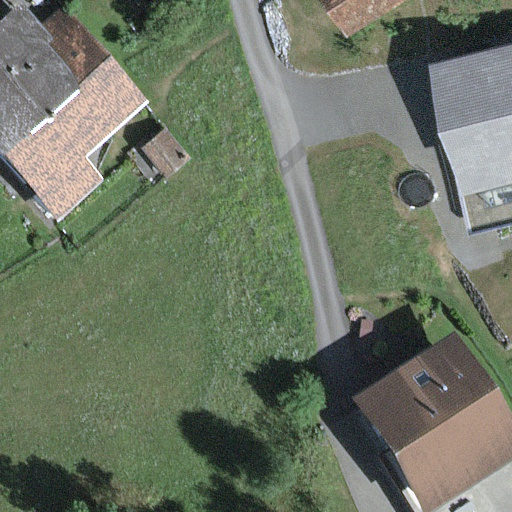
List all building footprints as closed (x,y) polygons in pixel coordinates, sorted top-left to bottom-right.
[(406,0),(343,0),(368,40),(414,12),(406,0)] [(0,26),(0,144),(2,147),(101,61),(61,16),(41,34),(20,9),(0,26)] [(511,46),(452,61),(461,97),(444,102),(474,224),(511,214),(511,46)] [(2,147),(56,209),(91,178),(69,154),(134,98),(101,61),(2,147)] [(511,463),(439,350),(356,403),(426,511),(508,511),(511,510),(511,463)]
